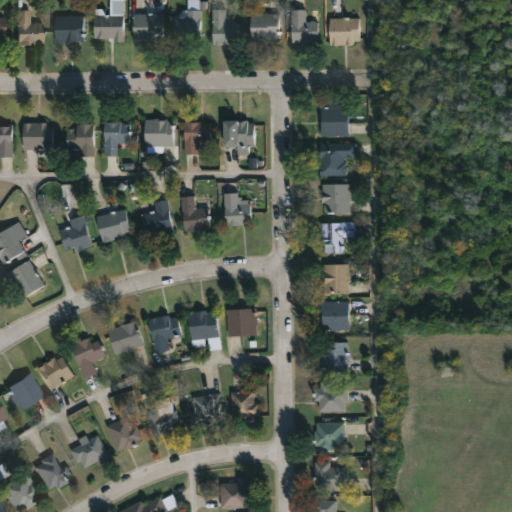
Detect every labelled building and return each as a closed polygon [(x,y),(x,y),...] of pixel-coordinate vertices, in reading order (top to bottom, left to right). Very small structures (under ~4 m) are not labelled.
[(176,9),(202,9),(202,36),(176,36),(176,9)] [(213,44),(213,9),(226,9),(226,17),(238,17),(238,44),(213,44)] [(292,42),(292,9),(306,9),(306,21),(318,21),(318,42),(292,42)] [(16,11),(29,11),(29,23),(43,23),(43,44),(16,44),(16,11)] [(163,13),(163,40),(134,40),(134,13),(163,13)] [(279,40),(251,40),(251,13),(279,13),(279,40)] [(84,15),(84,42),(56,42),(56,15),(84,15)] [(95,40),(95,15),(125,15),(125,40),(95,40)] [(331,17),(361,17),(361,44),(331,44),(331,17)] [(322,107),(331,107),(331,98),(337,98),(337,106),(350,106),(350,135),(322,135),(322,107)] [(145,119),(172,119),(172,144),(145,144),(145,119)] [(254,120),(254,152),(236,152),(236,146),(226,146),(226,120),(254,120)] [(54,148),(24,148),(24,121),(54,121),(54,148)] [(131,142),(117,142),(117,154),(104,154),(104,121),(131,121),(131,142)] [(211,121),(211,142),(199,142),(199,153),(183,153),(183,121),(211,121)] [(79,154),(79,148),(67,148),(67,123),(95,123),(95,154),(79,154)] [(0,125),(13,125),(13,156),(0,156),(0,125)] [(320,175),(320,143),(356,143),(356,156),(345,156),(345,175),(320,175)] [(349,183),(349,211),(322,211),(322,183),(349,183)] [(240,193),(240,199),(251,199),(251,224),(224,224),(224,193),(240,193)] [(181,196),(195,195),(196,207),(208,206),(210,229),(184,230),(181,196)] [(143,233),(140,203),(168,200),(172,230),(143,233)] [(96,215),(125,208),(131,234),(103,241),(96,215)] [(67,252),(59,229),(70,225),(69,220),(83,215),(93,243),(67,252)] [(355,236),(342,236),(342,251),(322,251),(322,222),(355,222),(355,236)] [(25,250),(3,265),(0,260),(0,232),(9,226),(25,250)] [(43,288),(21,296),(11,268),(33,261),(43,288)] [(323,293),(323,264),(348,264),(348,293),(323,293)] [(350,329),(322,329),(322,301),(350,301),(350,329)] [(257,334),(227,334),(227,308),(257,308),(257,334)] [(218,311),(218,336),(191,336),(191,311),(218,311)] [(167,337),(169,350),(154,352),(149,318),(177,314),(181,335),(167,337)] [(115,353),(108,329),(137,320),(144,344),(115,353)] [(71,345),(89,337),(92,342),(99,339),(106,355),(92,361),(98,373),(86,378),(71,345)] [(322,371),(322,342),(347,342),(347,371),(322,371)] [(48,390),(36,367),(62,353),(74,376),(48,390)] [(19,411),(6,387),(30,374),(43,397),(19,411)] [(317,382),(346,382),(346,411),(317,411),(317,382)] [(141,398),(168,390),(181,430),(153,438),(141,398)] [(254,390),(254,419),(232,419),(232,390),(254,390)] [(195,411),(192,398),(221,391),(228,419),(193,427),(190,413),(195,411)] [(106,425),(130,415),(142,442),(118,453),(106,425)] [(345,447),(317,447),(317,421),(345,421),(345,447)] [(72,446),(99,436),(108,457),(80,468),(72,446)] [(67,467),(71,482),(44,489),(36,461),(55,456),(59,469),(67,467)] [(345,491),(316,491),(315,461),(340,461),(340,465),(345,465),(345,491)] [(16,511),(1,488),(25,473),(40,498),(16,511)] [(221,483),(238,483),(238,477),(249,477),(249,508),(221,508),(221,483)] [(143,500),(145,505),(172,492),(179,507),(169,511),(121,511),(121,510),(143,500)] [(315,511),(315,501),(336,501),(336,511),(315,511)]
